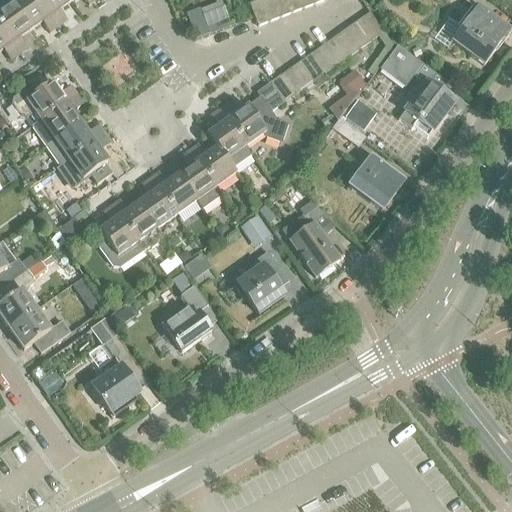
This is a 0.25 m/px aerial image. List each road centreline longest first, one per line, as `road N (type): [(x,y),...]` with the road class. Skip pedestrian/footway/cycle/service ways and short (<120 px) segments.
road 1 (residential): [(84,484),(355,291),(511,85)]
road 2 (primary): [(115,511),(420,343)]
road 3 (residential): [(347,10),(196,66),(179,54),(155,0)]
road 4 (primary): [(420,343),(453,307),(511,163)]
road 5 (tertiary): [(511,467),(420,343)]
road 6 (residential): [(84,484),(0,363)]
